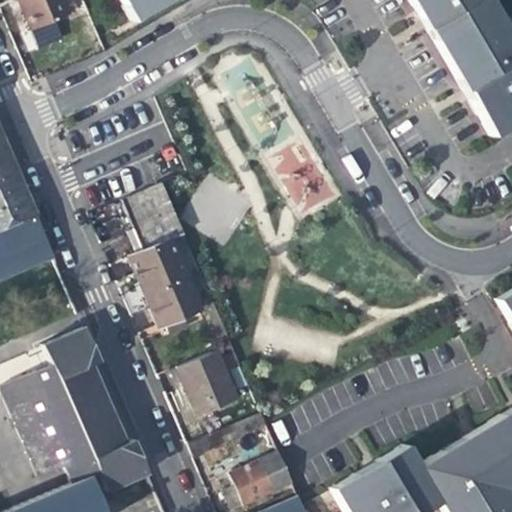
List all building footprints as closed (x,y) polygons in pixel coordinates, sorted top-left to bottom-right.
[(17,0),(30,31),(67,16),(59,0),(17,0)] [(125,0),(137,20),(170,0),(414,0),(439,40),(473,97),(495,134),(511,124),(511,40),(488,0),(125,0)] [(0,277),(51,256),(0,137),(0,277)] [(161,182),(124,198),(120,199),(132,228),(127,231),(137,253),(129,257),(155,316),(158,324),(169,319),(174,331),(193,323),(187,311),(198,306),(169,238),(183,232),(161,182)] [(336,485),(352,511),(418,511),(441,499),(448,511),(511,511),(511,491),(509,487),(511,485),(511,288),(499,296),(511,318),(511,410),(509,412),(453,445),(420,464),(408,443),(370,465),(336,485)] [(231,343),(213,302),(201,308),(218,348),(231,343)] [(88,365),(96,362),(82,327),(37,346),(45,366),(0,384),(0,403),(39,495),(87,475),(96,495),(145,474),(130,439),(121,443),(88,365)] [(184,388),(195,415),(234,399),(214,350),(174,366),(184,388)] [(252,428),(259,444),(264,455),(277,449),(263,418),(261,412),(186,443),(192,457),(252,428)] [(224,460),(229,472),(264,455),(259,444),(224,460)] [(227,473),(232,485),(241,504),(290,481),(277,449),(264,455),(229,472),(227,473)] [(0,511),(103,511),(96,495),(87,475),(39,495),(0,511)] [(230,510),(241,504),(232,485),(221,489),(224,497),(230,510)] [(303,511),(296,495),(256,511),(303,511)]
